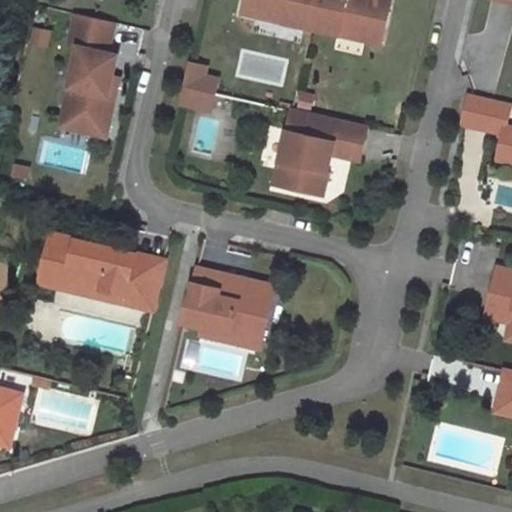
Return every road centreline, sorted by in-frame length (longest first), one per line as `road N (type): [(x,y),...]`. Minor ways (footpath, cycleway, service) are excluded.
road 1 (residential): [(0,488),(362,377),(398,261)]
road 2 (residential): [(398,261),(456,0)]
road 3 (residential): [(172,0),(132,166),(151,201),(192,215)]
road 4 (residential): [(192,215),(398,261)]
